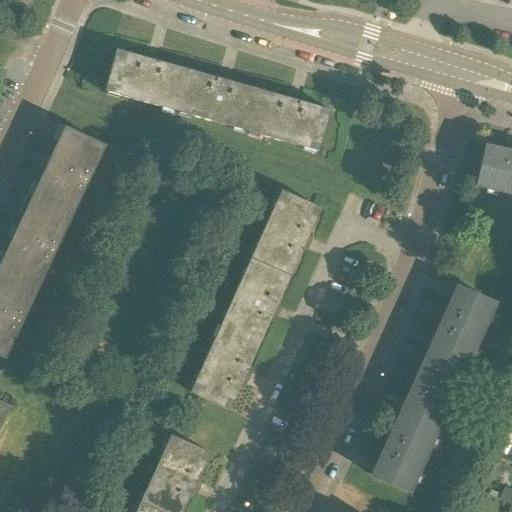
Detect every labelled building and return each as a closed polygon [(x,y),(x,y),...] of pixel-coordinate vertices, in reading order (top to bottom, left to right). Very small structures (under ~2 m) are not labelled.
[(117,50),(105,92),(177,112),(189,70),(158,62),(159,59),(154,57),(148,56),(148,59),(117,50)] [(219,79),(189,70),(177,112),(247,132),(259,90),(230,82),(230,79),(220,76),(219,79)] [(289,99),(259,90),(247,132),(318,152),(330,110),(300,102),(301,99),(295,97),(290,96),(289,99)] [(107,146),(66,127),(51,158),(45,156),(41,166),(46,169),(32,199),(73,218),(107,146)] [(511,151),(487,146),(478,187),(511,194),(511,151)] [(322,209),(282,191),(251,259),(291,277),(304,248),(307,249),(311,239),(308,238),(322,209)] [(0,270),(40,289),(73,218),(32,199),(18,229),(12,226),(7,237),(13,239),(0,266),(0,270)] [(291,277),(251,259),(221,326),(261,344),(273,316),(276,317),(278,312),(281,307),(278,305),(291,277)] [(0,357),(6,360),(40,289),(0,270),(0,357)] [(441,324),(429,350),(467,367),(496,304),(458,287),(446,313),(443,312),(438,314),(436,318),(438,323),(441,324)] [(248,372),(261,344),(221,326),(191,393),(230,411),(243,382),(246,383),(248,378),(251,373),(248,372)] [(413,386),(401,412),(439,429),(467,367),(429,350),(418,375),(415,374),(410,376),(409,378),(408,380),(410,385),(413,386)] [(125,414),(131,400),(121,396),(115,410),(125,414)] [(0,423),(8,406),(0,401),(0,423)] [(372,476),(411,493),(439,429),(401,412),(389,438),(386,437),(382,438),(380,443),(382,448),(384,449),(372,476)] [(211,454),(171,436),(141,503),(160,511),(184,511),(193,493),(196,494),(200,484),(198,483),(211,454)] [(511,490),(506,488),(501,499),(511,504),(511,490)] [(160,511),(141,503),(136,511),(160,511)]
